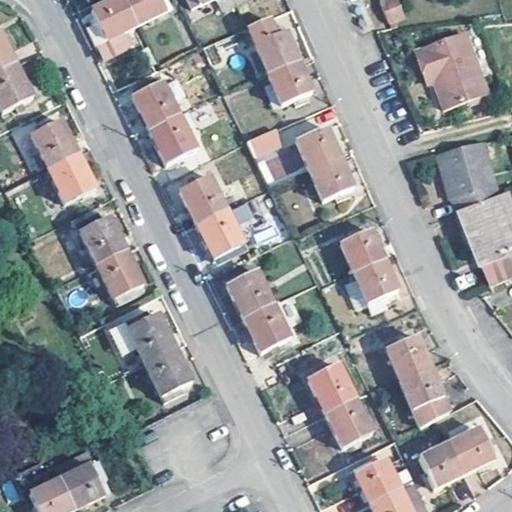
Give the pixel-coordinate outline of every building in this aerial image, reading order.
[(120,37),(133,30),(119,0),(90,15),(95,27),(87,31),(103,66),(127,53),(120,37)] [(119,0),(133,30),(168,13),(162,0),(119,0)] [(224,15),(235,10),(229,0),(183,0),(191,14),(214,2),(218,9),(221,7),(224,15)] [(229,0),(235,10),(254,0),(229,0)] [(397,23),(389,0),(381,0),(375,3),(386,32),(391,30),(390,25),(397,23)] [(266,79),(297,66),(283,34),(275,36),(268,22),(245,32),(266,79)] [(480,97),(459,34),(410,55),(417,77),(425,73),(429,85),(438,114),(480,97)] [(0,74),(13,68),(0,39),(0,74)] [(311,99),(297,66),(266,79),(280,111),(311,99)] [(13,68),(0,74),(0,116),(0,117),(30,102),(13,68)] [(429,85),(425,73),(417,77),(421,88),(429,85)] [(148,133),(177,119),(160,87),(157,80),(138,88),(140,95),(131,99),(148,133)] [(185,115),(169,82),(160,87),(177,119),(185,115)] [(194,154),(177,119),(148,133),(165,168),(194,154)] [(28,140),(45,174),(75,158),(58,124),(28,140)] [(292,145),(306,176),(336,163),(323,133),(292,145)] [(278,149),(272,134),(246,145),(253,160),(278,149)] [(446,217),(455,214),(494,199),(477,144),(431,157),(432,158),(429,159),(436,185),(432,187),(438,205),(442,204),(446,217)] [(75,158),(45,174),(63,209),(93,193),(75,158)] [(350,194),(336,163),(306,176),(319,207),(350,194)] [(195,229),(225,214),(209,179),(177,195),(195,229)] [(511,273),(511,222),(502,196),(494,199),(455,214),(475,261),(476,262),(485,286),(511,273)] [(242,247),(225,214),(195,229),(212,263),(222,259),(224,263),(244,254),(241,248),(242,247)] [(56,230),(50,215),(21,228),(28,243),(56,230)] [(72,228),(93,271),(124,256),(107,222),(95,226),(92,219),(72,228)] [(337,247),(350,278),(381,265),(367,234),(337,247)] [(124,256),(93,271),(113,312),(134,301),(130,295),(141,290),(124,256)] [(381,265),(350,278),(353,285),(343,289),(354,315),(364,310),(368,319),(381,314),(377,304),(395,297),(381,265)] [(224,288),(241,322),(272,307),(255,273),(224,288)] [(272,307),(241,322),(258,357),(289,341),(281,325),(295,318),(286,301),(272,307)] [(142,368),(173,352),(156,319),(145,324),(141,317),(113,330),(123,350),(131,346),(142,368)] [(397,383),(427,370),(415,341),(384,354),(397,383)] [(190,388),(173,352),(142,368),(164,413),(189,401),(185,391),(190,388)] [(324,417),(353,403),(337,368),(307,382),(324,417)] [(446,415),(427,370),(397,383),(417,431),(434,422),(446,415)] [(353,403),(324,417),(341,452),(371,438),(353,403)] [(447,447),(462,477),(492,463),(477,432),(447,447)] [(107,459),(101,446),(51,469),(57,483),(107,459)] [(431,491),(462,477),(447,447),(417,461),(431,491)] [(57,483),(71,511),(74,511),(121,490),(107,459),(57,483)] [(71,511),(57,483),(51,469),(47,462),(13,478),(23,500),(28,498),(32,509),(27,511),(28,511),(71,511)] [(368,508),(398,493),(383,463),(353,477),(368,508)] [(424,511),(412,486),(398,493),(406,511),(424,511)] [(406,511),(398,493),(368,508),(370,511),(406,511)] [(28,498),(23,500),(27,511),(32,509),(28,498)]
